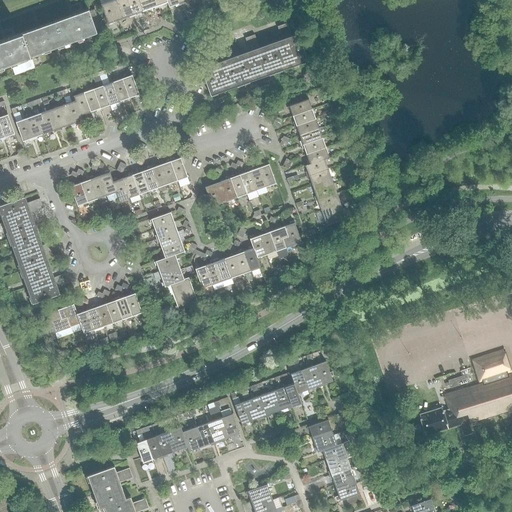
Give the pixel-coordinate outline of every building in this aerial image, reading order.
[(112,24),(112,22),(117,21),(113,11),(119,9),(116,0),(111,0),(100,4),(107,24),(108,24),(109,26),(112,24)] [(129,16),(129,18),(132,17),(126,0),(116,0),(119,9),(113,11),(117,21),(129,16)] [(137,15),(137,14),(142,12),(138,2),(144,0),(126,0),(132,17),(137,15)] [(154,7),(154,9),(158,8),(155,0),(144,0),(138,2),(142,12),(154,7)] [(87,9),(0,40),(0,65),(96,32),(88,9),(87,9)] [(281,39),(271,43),(281,70),(307,61),(297,33),(291,36),(286,23),(277,27),(281,39)] [(249,51),(233,56),(243,84),(281,70),(271,43),(259,47),(254,35),(245,38),(249,51)] [(210,95),(243,84),(233,56),(216,62),(212,50),(202,53),(207,66),(200,68),(210,95)] [(131,75),(122,78),(129,98),(134,96),(135,98),(139,97),(138,95),(139,95),(131,75)] [(123,100),(129,98),(122,78),(112,82),(120,103),(123,102),(123,100)] [(112,82),(102,85),(110,105),(115,103),(116,105),(120,103),(112,82)] [(102,85),(93,88),(101,110),(104,109),(104,107),(110,105),(102,85)] [(93,88),(84,92),(91,112),(96,110),(96,112),(101,110),(93,88)] [(74,95),(75,100),(81,117),(85,116),(84,114),(91,112),(84,92),(74,95)] [(290,110),(292,116),(312,109),(309,99),(289,106),(289,107),(287,108),(288,111),(290,110)] [(75,100),(65,104),(68,114),(64,116),(67,126),(78,122),(79,124),(82,122),(82,120),(81,117),(75,100)] [(65,104),(50,109),(58,131),(62,130),(61,128),(67,126),(64,116),(68,114),(65,104)] [(50,109),(41,113),(44,122),(39,124),(42,134),(53,131),(54,132),(58,131),(50,109)] [(294,126),(316,119),(312,109),(292,116),(294,122),(293,122),(294,126)] [(41,113),(26,118),(34,140),(37,139),(36,137),(42,134),(39,124),(44,122),(41,113)] [(7,114),(0,116),(0,126),(5,139),(9,138),(8,136),(14,134),(7,114)] [(29,141),(34,140),(26,118),(15,122),(22,142),(28,140),(29,141)] [(297,130),(299,136),(319,128),(316,119),(294,126),(296,131),(297,130)] [(299,142),(301,146),(323,138),(319,128),(299,136),(301,142),(299,142)] [(304,149),(306,155),(326,148),(323,138),(301,146),(302,150),(304,149)] [(306,161),(308,165),(325,159),(330,158),(326,148),(306,155),(308,161),(306,161)] [(174,158),(169,159),(177,181),(187,177),(180,157),(174,159),(174,158)] [(167,184),(177,181),(169,159),(166,160),(166,162),(160,164),(167,184)] [(305,173),(306,177),(329,169),(325,159),(308,165),(305,166),(307,172),(305,173)] [(264,165),(258,167),(265,187),(276,184),(268,164),(267,162),(263,164),(264,165)] [(158,188),(167,184),(160,164),(155,166),(154,165),(150,166),(158,188)] [(141,171),(148,191),(158,188),(150,166),(146,167),(147,169),(141,171)] [(256,191),(265,187),(258,167),(253,169),(252,168),(248,169),(256,191)] [(247,194),(256,191),(248,169),(245,171),(245,172),(240,174),(247,194)] [(310,180),(312,186),(322,182),(324,188),(334,184),(329,169),(306,177),(308,181),(310,180)] [(99,175),(106,195),(116,192),(112,180),(109,171),(108,172),(108,170),(104,171),(105,173),(99,175)] [(130,173),(138,195),(148,191),(141,171),(136,173),(135,172),(130,173)] [(122,178),(129,198),(138,195),(130,173),(127,174),(128,176),(122,178)] [(237,198),(247,194),(240,174),(234,176),(234,175),(229,176),(237,198)] [(89,177),(96,199),(106,195),(99,175),(94,177),(93,176),(89,177)] [(218,194),(222,203),(237,198),(229,176),(225,178),(226,179),(220,181),(224,192),(218,194)] [(80,182),(87,202),(96,199),(89,177),(85,179),(85,180),(80,182)] [(119,202),(129,198),(122,178),(116,180),(116,178),(112,180),(116,192),(119,202)] [(205,187),(212,207),(222,203),(218,194),(224,192),(220,181),(209,185),(208,184),(205,185),(205,187)] [(70,186),(77,206),(87,202),(80,182),(74,184),(74,183),(70,184),(71,186),(70,186)] [(314,197),(315,201),(338,194),(334,184),(324,188),(322,182),(312,186),(316,197),(314,197)] [(319,205),(321,210),(331,207),(333,212),(343,209),(338,194),(315,201),(317,205),(319,205)] [(0,213),(9,239),(36,229),(30,213),(43,208),(39,199),(27,203),(24,197),(0,205),(0,213)] [(347,219),(343,209),(333,212),(331,207),(321,210),(325,222),(323,223),(324,226),(326,226),(347,219)] [(152,223),(154,230),(174,222),(170,212),(150,220),(149,221),(150,224),(152,223)] [(289,224),(284,226),(288,236),(282,238),(286,249),(301,243),(294,223),(293,223),(293,221),(289,223),(289,224)] [(156,239),(177,232),(174,222),(154,230),(156,235),(154,235),(156,239)] [(276,252),(286,249),(282,238),(288,236),(284,226),(272,230),(272,229),(268,230),(276,252)] [(9,239),(21,271),(48,261),(46,255),(58,251),(54,241),(42,245),(36,229),(9,239)] [(264,233),(259,235),(267,256),(276,252),(268,230),(264,232),(264,233)] [(159,243),(161,248),(181,241),(184,240),(181,231),(177,232),(156,239),(157,243),(159,243)] [(249,239),(252,246),(257,259),(267,256),(259,235),(253,237),(253,236),(249,237),(250,238),(249,239)] [(175,254),(175,255),(184,252),(181,241),(161,248),(163,254),(161,254),(163,259),(175,254)] [(249,250),(244,251),(250,272),(260,268),(257,259),(252,246),(248,248),(249,250)] [(241,275),(250,272),(244,251),(238,254),(237,252),(233,253),(241,275)] [(229,257),(224,259),(231,279),(241,275),(233,253),(229,255),(229,257)] [(156,266),(158,272),(168,268),(170,274),(181,270),(175,255),(175,254),(163,259),(155,262),(154,263),(155,266),(156,266)] [(218,259),(214,260),(221,282),(231,279),(224,259),(218,261),(218,259)] [(210,263),(205,265),(211,286),(221,282),(214,260),(210,261),(210,263)] [(54,278),(48,261),(21,271),(32,304),(59,294),(57,287),(69,283),(66,273),(54,278)] [(202,289),(211,286),(205,265),(199,267),(199,266),(195,267),(195,269),(202,289)] [(184,280),(184,279),(181,270),(170,274),(168,268),(158,272),(162,283),(161,284),(162,287),(164,286),(164,287),(167,286),(184,280)] [(171,289),(175,301),(185,297),(183,291),(192,288),(189,278),(184,279),(184,280),(167,286),(169,290),(171,289)] [(198,304),(192,288),(183,291),(185,297),(175,301),(177,306),(175,307),(176,311),(178,310),(178,311),(198,304)] [(131,295),(124,297),(132,317),(142,313),(135,293),(134,293),(134,291),(130,293),(131,295)] [(123,320),(132,317),(124,297),(120,299),(119,297),(115,298),(123,320)] [(113,324),(123,320),(115,298),(111,299),(112,301),(106,304),(113,324)] [(67,318),(70,328),(80,324),(75,313),(76,312),(73,304),(73,305),(72,303),(68,304),(69,306),(57,310),(61,320),(67,318)] [(96,305),(104,327),(113,324),(106,304),(100,305),(99,304),(96,305)] [(86,311),(94,330),(104,327),(96,305),(92,307),(92,309),(86,311)] [(55,333),(70,328),(67,318),(61,320),(57,310),(52,312),(52,310),(48,312),(48,313),(47,314),(50,319),(43,322),(48,336),(55,333)] [(75,313),(80,324),(83,334),(94,330),(86,311),(81,313),(80,311),(76,312),(75,313)] [(37,324),(43,322),(40,313),(34,316),(37,324)] [(115,332),(108,335),(110,342),(118,340),(115,332)] [(86,345),(77,348),(79,354),(88,350),(86,345)] [(441,412),(440,408),(418,415),(425,435),(459,424),(463,435),(471,432),(468,424),(511,410),(511,375),(504,348),(470,359),(478,383),(443,394),(448,410),(441,412)] [(326,382),(332,380),(325,361),(315,364),(323,386),(327,384),(326,382)] [(315,364),(305,368),(309,378),(303,380),(307,389),(318,385),(319,387),(323,386),(315,364)] [(290,373),(293,383),(297,393),(307,389),(303,380),(309,378),(305,368),(290,373)] [(447,380),(450,388),(458,385),(457,382),(468,378),(467,374),(447,380)] [(301,403),(297,393),(293,383),(283,386),(291,408),(295,407),(295,405),(301,403)] [(283,386),(274,390),(277,400),(272,402),(275,412),(287,408),(287,410),(291,408),(283,386)] [(270,414),(275,412),(272,402),(277,400),(274,390),(258,395),(266,417),(271,416),(270,414)] [(258,395),(249,398),(253,409),(247,411),(251,421),(263,416),(263,418),(266,417),(258,395)] [(245,423),(251,421),(247,411),(253,409),(249,398),(233,404),(241,424),(242,424),(242,426),(246,424),(245,423)] [(232,414),(222,417),(225,427),(220,429),(223,439),(235,435),(235,437),(239,436),(239,434),(232,414)] [(217,441),(223,439),(220,429),(225,427),(222,417),(207,423),(214,444),(218,443),(217,441)] [(309,430),(312,437),(322,433),(324,439),(334,435),(328,419),(308,427),(306,428),(307,431),(309,430)] [(207,423),(197,426),(201,436),(195,438),(199,448),(209,444),(210,446),(214,444),(207,423)] [(193,450),(199,448),(195,438),(201,436),(197,426),(182,432),(181,432),(187,447),(187,449),(188,452),(189,452),(190,453),(193,452),(193,450)] [(180,427),(170,430),(174,441),(168,443),(172,453),(183,449),(184,450),(187,449),(187,447),(181,432),(182,432),(180,427)] [(166,455),(172,453),(168,443),(174,441),(170,430),(155,436),(163,458),(166,456),(166,455)] [(337,445),(334,435),(324,439),(322,433),(312,437),(316,448),(311,450),(312,454),(317,452),(321,451),(337,445)] [(155,436),(145,439),(152,460),(158,458),(158,459),(163,458),(155,436)] [(147,462),(152,460),(145,439),(135,443),(140,457),(142,463),(143,463),(144,464),(147,463),(147,462)] [(337,462),(347,459),(342,443),(337,445),(321,451),(322,454),(323,454),(325,460),(335,457),(337,462)] [(351,468),(347,459),(337,462),(335,457),(325,460),(329,471),(327,472),(329,476),(351,468)] [(98,509),(102,507),(126,498),(120,482),(131,478),(128,468),(116,472),(114,466),(86,476),(98,509)] [(332,479),(334,485),(344,481),(346,487),(356,483),(351,468),(329,476),(330,479),(332,479)] [(340,500),(340,501),(346,499),(348,505),(362,500),(356,483),(346,487),(344,481),(334,485),(338,496),(336,497),(337,501),(340,500)] [(247,491),(251,502),(260,498),(262,504),(273,501),(267,484),(247,491)] [(130,497),(126,498),(102,507),(104,511),(137,511),(148,508),(145,499),(132,503),(130,497)] [(251,502),(254,511),(270,511),(276,510),(273,501),(262,504),(260,498),(251,502)] [(411,509),(412,511),(435,511),(430,499),(410,506),(409,507),(410,510),(411,509)]
